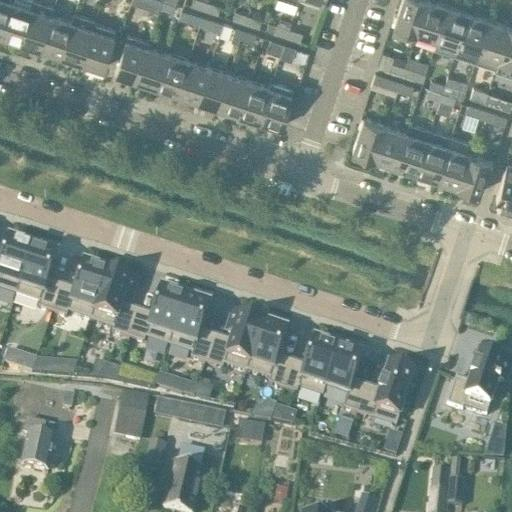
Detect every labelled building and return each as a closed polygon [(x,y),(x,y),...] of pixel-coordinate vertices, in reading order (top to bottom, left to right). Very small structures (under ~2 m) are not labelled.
[(0,0),(0,29),(9,2),(10,2),(11,0),(0,0)] [(9,2),(0,29),(0,35),(19,42),(32,1),(30,0),(11,0),(10,2),(9,2)] [(130,0),(129,5),(156,13),(157,9),(158,9),(161,1),(159,0),(130,0)] [(203,12),(205,4),(193,0),(191,0),(189,7),(203,12)] [(415,33),(426,0),(401,0),(393,24),(391,23),(390,24),(415,33)] [(436,39),(447,6),(429,0),(426,0),(415,33),(436,39)] [(39,48),(53,8),(32,1),(19,42),(39,48)] [(171,14),(174,5),(161,1),(158,9),(171,14)] [(216,16),(219,8),(205,4),(203,12),(216,16)] [(456,46),(467,13),(447,6),(436,39),(456,46)] [(60,55),(73,14),(70,22),(51,15),(53,8),(39,48),(60,55)] [(198,25),(201,17),(188,13),(185,21),(198,25)] [(244,25),(246,17),(233,13),(230,21),(244,25)] [(456,46),(453,58),(473,64),(477,53),(488,19),(467,13),(456,46)] [(80,62),(91,29),(90,28),(92,24),(93,24),(94,21),(73,14),(60,55),(80,62)] [(212,30),(214,22),(201,17),(198,25),(212,30)] [(257,30),(260,22),(246,17),(244,25),(257,30)] [(287,31),(290,23),(277,19),(271,34),(285,39),(287,31)] [(477,53),(473,64),(494,71),(497,60),(508,26),(488,19),(477,53)] [(114,31),(93,24),(92,24),(90,28),(91,29),(80,62),(102,69),(114,31)] [(497,60),(494,71),(511,77),(511,27),(508,26),(497,60)] [(235,28),(230,43),(237,46),(239,39),(242,31),(235,28)] [(253,43),(255,35),(242,31),(239,39),(253,43)] [(298,43),(301,35),(287,31),(285,39),(298,43)] [(135,80),(146,47),(147,47),(149,42),(126,35),(113,73),(135,80)] [(280,52),(283,45),(270,40),(267,48),(280,52)] [(284,46),(280,57),(291,61),(294,49),(284,46)] [(166,53),(147,47),(146,47),(135,80),(155,87),(166,53)] [(381,52),(376,67),(401,75),(404,67),(391,63),(393,56),(381,52)] [(176,93),(187,60),(166,53),(155,87),(176,93)] [(196,100),(207,67),(187,60),(176,93),(196,100)] [(217,107),(228,74),(207,67),(196,100),(217,107)] [(422,82),(424,74),(404,67),(401,75),(422,82)] [(237,114),(248,80),(228,74),(217,107),(237,114)] [(399,83),(374,74),(371,82),(396,91),(399,83)] [(454,97),(460,81),(446,77),(444,85),(441,93),(454,97)] [(269,87),(268,87),(248,80),(237,114),(258,121),(269,87)] [(441,93),(444,85),(430,80),(428,88),(441,93)] [(279,128),(292,90),(269,82),(268,87),(269,87),(258,121),(279,128)] [(409,95),(412,87),(399,83),(396,91),(409,95)] [(439,100),(441,93),(428,88),(425,96),(439,100)] [(483,102),(486,94),(473,90),(470,98),(483,102)] [(452,105),(454,97),(441,93),(439,100),(452,105)] [(497,107),(499,99),(486,94),(483,102),(497,107)] [(478,118),(481,110),(468,105),(465,113),(478,118)] [(506,118),(481,110),(478,118),(503,126),(506,118)] [(374,159),(385,125),(360,117),(359,118),(362,119),(351,151),(356,153),(356,154),(358,158),(366,161),(369,159),(370,157),(374,159)] [(405,132),(394,166),(415,172),(426,139),(429,130),(408,123),(405,132)] [(394,166),(405,132),(385,125),(374,159),(394,166)] [(435,179),(449,137),(429,130),(426,139),(415,172),(435,179)] [(456,186),(467,152),(470,144),(449,137),(435,179),(456,186)] [(478,193),(489,161),(491,162),(492,161),(467,152),(456,186),(460,187),(459,188),(461,192),(469,195),(473,193),(473,192),(478,193)] [(511,204),(511,166),(506,164),(494,199),(511,204)] [(0,291),(15,297),(32,247),(24,245),(25,241),(9,236),(4,253),(2,252),(0,259),(0,291)] [(52,314),(61,287),(48,282),(52,269),(51,268),(57,252),(41,246),(39,250),(32,247),(15,297),(39,304),(37,309),(52,314)] [(90,323),(107,271),(106,270),(106,272),(99,269),(100,266),(84,261),(79,278),(78,277),(73,291),(61,287),(52,314),(66,318),(67,314),(89,321),(89,323),(90,323)] [(129,339),(138,312),(121,306),(123,299),(128,301),(135,280),(107,271),(90,323),(112,330),(111,334),(129,339)] [(168,347),(184,298),(177,295),(178,292),(162,286),(156,303),(155,303),(151,316),(138,312),(129,339),(143,344),(145,340),(168,347)] [(204,364),(213,337),(200,333),(205,319),(204,319),(209,302),(193,297),(192,300),(184,298),(168,347),(191,355),(190,360),(204,364)] [(245,374),(262,322),(234,313),(227,334),(233,336),(230,343),(213,337),(204,364),(222,370),(223,367),(245,374)] [(282,390),(291,363),(278,359),(282,345),(281,345),(287,328),(271,322),(270,326),(263,324),(263,322),(262,322),(245,374),(246,374),(246,373),(269,381),(267,385),(282,390)] [(321,398),(337,348),(329,346),(331,342),(315,337),(309,354),(308,353),(303,367),(291,363),(282,390),(296,395),(297,390),(321,398)] [(356,415),(366,388),(353,383),(358,370),(356,369),(362,353),(346,347),(345,351),(337,348),(321,398),(322,398),(325,389),(347,396),(342,410),(356,415)] [(502,384),(509,363),(479,353),(475,366),(473,365),(469,379),(470,379),(469,384),(455,379),(446,406),(461,411),(462,409),(485,416),(496,384),(498,385),(499,383),(502,384)] [(32,373),(35,361),(36,360),(26,357),(22,370),(32,373)] [(32,373),(42,374),(44,361),(35,361),(32,373)] [(119,369),(115,382),(128,385),(133,370),(120,365),(119,369)] [(378,392),(366,388),(356,415),(395,428),(414,370),(398,365),(397,368),(388,365),(382,384),(381,383),(378,392)] [(185,383),(181,396),(192,398),(196,387),(185,383)] [(77,395),(67,392),(64,407),(74,410),(77,395)] [(148,400),(123,395),(115,437),(139,442),(148,400)] [(155,417),(178,422),(181,406),(158,401),(155,417)] [(47,472),(56,428),(26,422),(23,436),(28,437),(22,468),(31,470),(31,469),(47,472)] [(249,432),(248,441),(258,442),(259,433),(249,432)] [(164,445),(150,442),(144,468),(158,471),(164,445)] [(167,511),(191,511),(202,471),(199,470),(203,454),(181,448),(177,465),(174,464),(170,480),(169,479),(165,495),(166,495),(163,511),(167,511)] [(442,511),(446,472),(432,470),(428,511),(442,511)] [(463,481),(448,480),(446,506),(461,508),(463,481)] [(356,511),(372,511),(376,501),(361,497),(356,511)]
